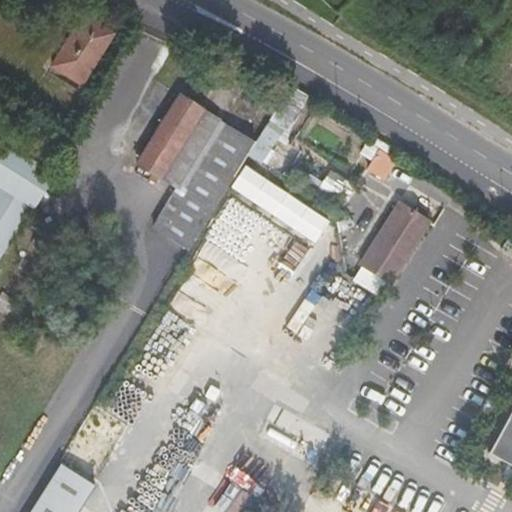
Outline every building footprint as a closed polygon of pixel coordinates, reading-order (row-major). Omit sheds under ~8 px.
[(84,10),(50,68),(85,88),(119,30),(84,10)] [(253,143),(177,97),(134,168),(172,191),(151,226),(188,249),(253,143)] [(338,164),(360,141),(339,122),(318,145),(338,164)] [(0,141),(0,256),(51,172),(0,141)] [(246,163),(232,184),(317,241),(331,220),(246,163)] [(427,227),(396,207),(357,267),(388,286),(427,227)] [(511,413),(490,451),(511,463),(511,413)] [(28,511),(77,511),(95,482),(59,461),(28,511)]
